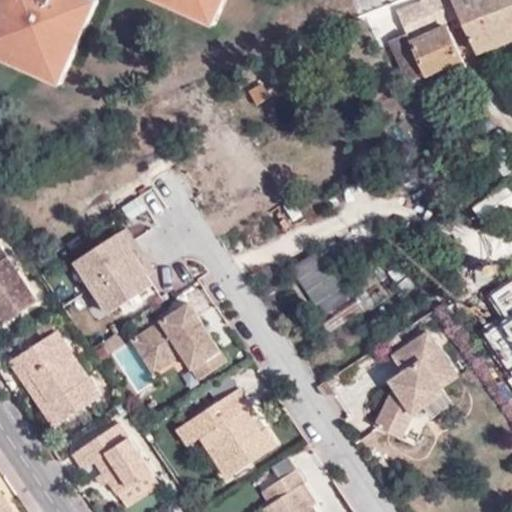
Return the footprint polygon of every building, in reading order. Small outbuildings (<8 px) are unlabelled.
[(0,0),(0,52),(49,76),(74,20),(81,25),(92,0),(0,0)] [(166,0),(205,18),(213,0),(166,0)] [(213,0),(205,18),(213,22),(222,0),(213,0)] [(464,16),(458,0),(436,0),(407,11),(414,30),(428,73),(463,61),(450,23),(464,16)] [(511,0),(458,0),(464,16),(478,54),(511,41),(511,0)] [(385,40),(403,34),(395,12),(377,19),(385,40)] [(74,20),(49,76),(58,80),(81,25),(74,20)] [(428,73),(414,30),(393,37),(409,81),(428,73)] [(436,96),(428,73),(409,81),(416,102),(436,96)] [(271,97),(262,84),(247,95),(256,108),(271,97)] [(472,209),(481,223),(511,204),(511,194),(508,187),(472,209)] [(102,317),(152,286),(147,278),(155,273),(126,226),(68,262),(102,317)] [(42,302),(3,243),(0,244),(0,313),(7,325),(42,302)] [(321,245),(288,265),(326,324),(358,304),(321,245)] [(511,282),(489,295),(505,325),(483,338),(511,388),(511,282)] [(228,360),(191,301),(140,334),(155,358),(174,346),(181,347),(184,351),(200,378),(228,360)] [(16,360),(29,380),(38,374),(68,420),(106,396),(61,331),(16,360)] [(403,369),(440,344),(431,331),(394,355),(403,369)] [(154,370),(184,351),(181,347),(174,346),(155,358),(140,334),(133,338),(154,370)] [(461,375),(440,344),(403,369),(406,372),(409,378),(397,386),(379,426),(403,437),(416,412),(448,391),(444,385),(461,375)] [(409,378),(406,372),(393,380),(397,386),(409,378)] [(38,374),(29,380),(60,426),(68,420),(38,374)] [(239,387),(185,423),(195,439),(201,435),(228,476),(277,444),(250,403),(239,387)] [(195,439),(185,423),(178,427),(189,443),(195,439)] [(101,464),(106,471),(113,482),(122,495),(155,472),(122,424),(79,452),(90,470),(101,464)] [(305,481),(296,468),(266,487),(274,500),(264,506),(268,511),(317,511),(313,504),(300,484),(304,482),(305,481)] [(113,482),(106,471),(100,477),(106,487),(113,482)] [(164,486),(155,472),(122,495),(132,509),(164,486)] [(300,484),(313,504),(316,502),(304,482),(300,484)] [(14,511),(0,491),(0,511),(14,511)]
